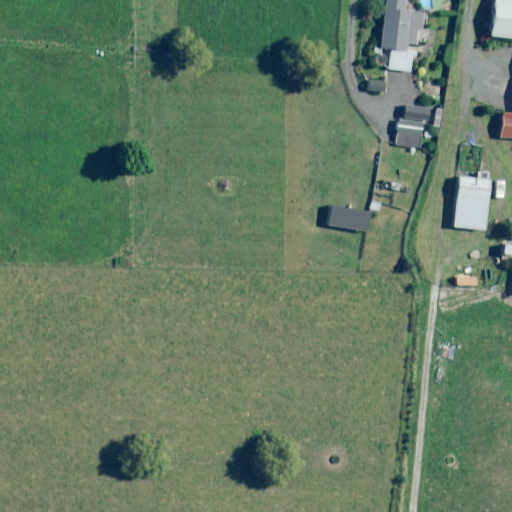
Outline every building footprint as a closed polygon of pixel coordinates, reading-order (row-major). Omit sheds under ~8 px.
[(511,39),(511,0),(489,0),(485,36),(511,39)] [(419,14),(381,11),(378,48),(388,49),(386,70),(407,72),(409,45),(416,45),(419,14)] [(511,115),(499,114),(497,138),(511,139),(511,115)] [(419,123),(395,120),(393,144),(417,147),(419,123)] [(485,181),(455,177),(449,227),(479,231),(485,181)] [(510,246),(497,246),(496,255),(509,256),(510,246)]
